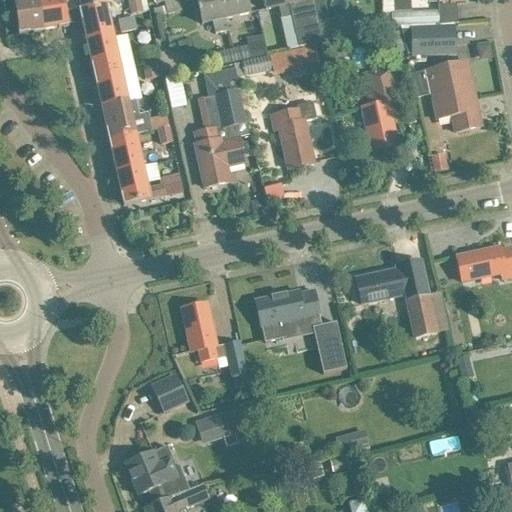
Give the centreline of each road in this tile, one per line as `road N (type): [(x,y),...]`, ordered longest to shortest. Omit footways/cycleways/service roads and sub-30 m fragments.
road 1 (unclassified): [(105,279),(511,190)]
road 2 (unclassified): [(105,279),(118,335),(85,447),(104,511)]
road 3 (unclassified): [(0,77),(92,199),(105,279)]
road 4 (tertiary): [(71,511),(13,340)]
